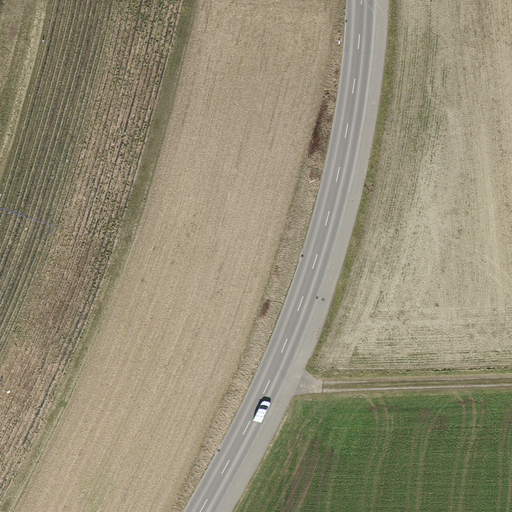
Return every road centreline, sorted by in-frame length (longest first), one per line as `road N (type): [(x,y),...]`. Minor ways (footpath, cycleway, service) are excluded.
road 1 (tertiary): [(201,511),(272,384),(320,253),(354,121),(363,0)]
road 2 (track): [(511,383),(272,384)]
